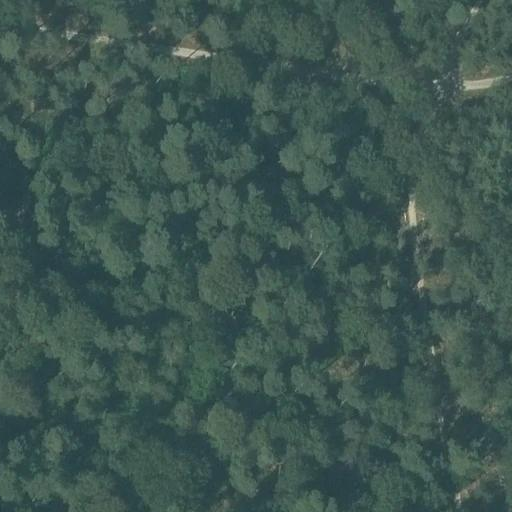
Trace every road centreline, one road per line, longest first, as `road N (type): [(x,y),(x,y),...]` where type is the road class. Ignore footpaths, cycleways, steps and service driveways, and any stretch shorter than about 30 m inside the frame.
road 1 (track): [(428,100),(0,28)]
road 2 (track): [(446,511),(422,404),(411,280),(409,158),(428,100)]
